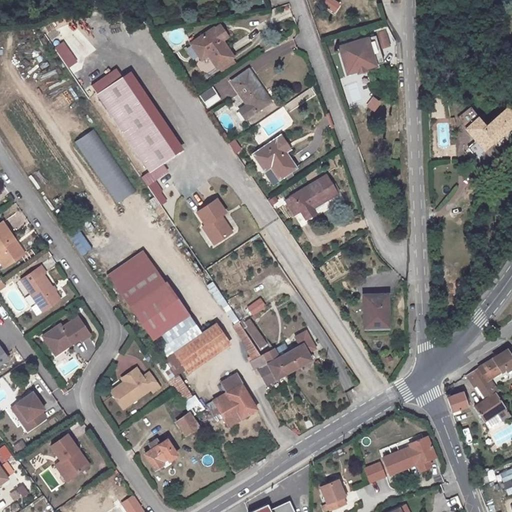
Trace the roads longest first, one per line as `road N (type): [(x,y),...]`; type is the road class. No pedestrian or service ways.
road 1 (unknown): [(384,402),(144,48)]
road 2 (residential): [(162,511),(89,412),(90,377),(111,328),(0,153)]
road 3 (residential): [(418,262),(396,256),(379,234),(298,0)]
road 4 (residential): [(409,0),(418,262)]
road 5 (secondary): [(203,511),(424,379)]
road 6 (unclassified): [(424,379),(476,511)]
